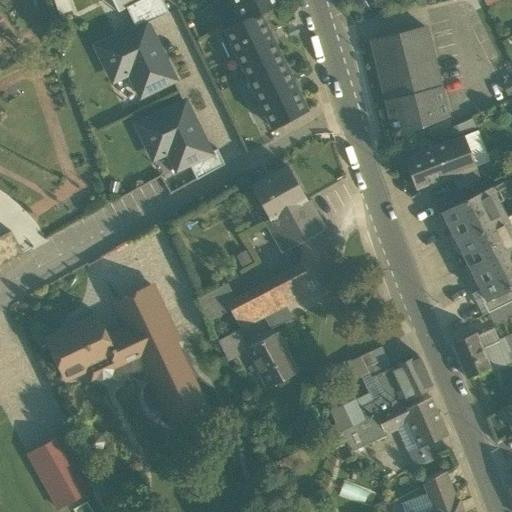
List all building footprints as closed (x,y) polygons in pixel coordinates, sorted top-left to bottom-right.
[(111,0),(117,12),(126,7),(138,0),(111,0)] [(126,7),(135,28),(146,23),(147,24),(168,13),(161,0),(139,0),(138,0),(126,7)] [(231,0),(241,21),(260,13),(278,5),(276,0),(231,0)] [(369,10),(363,0),(346,0),(355,18),(369,10)] [(223,30),(247,79),(283,62),(274,43),(276,42),(271,31),(269,32),(260,13),(241,21),(223,30)] [(140,97),(174,80),(147,24),(146,23),(135,28),(96,47),(108,72),(119,67),(127,70),(140,97)] [(371,41),(394,137),(447,117),(425,28),(371,41)] [(292,80),(283,62),(247,79),(270,128),(307,111),(297,91),(299,90),(294,80),(292,80)] [(511,94),(511,77),(501,83),(508,97),(511,94)] [(188,164),(210,154),(209,153),(185,102),(136,125),(146,146),(161,140),(176,170),(188,164)] [(458,125),(451,128),(454,136),(476,128),(472,118),(458,125)] [(464,136),(476,167),(490,162),(478,131),(464,136)] [(464,136),(438,146),(449,176),(453,178),(461,175),(460,173),(476,167),(464,136)] [(415,189),(449,176),(438,146),(403,158),(415,189)] [(210,154),(188,164),(196,180),(224,164),(216,149),(209,153),(210,154)] [(249,186),(269,222),(288,211),(306,201),(307,201),(287,165),(249,186)] [(453,178),(456,191),(461,189),(480,179),(476,167),(460,173),(461,175),(453,178)] [(446,226),(455,243),(505,217),(490,187),(466,200),(460,203),(465,213),(442,224),(444,227),(446,226)] [(466,200),(461,189),(456,191),(432,203),(442,224),(465,213),(460,203),(466,200)] [(288,211),(292,219),(303,240),(323,229),(323,228),(320,223),(321,221),(315,217),(317,214),(312,211),(313,208),(308,205),(310,202),(308,201),(307,202),(306,201),(288,211)] [(267,223),(271,230),(292,219),(288,211),(269,222),(267,223)] [(461,254),(470,272),(511,250),(511,230),(505,217),(455,243),(451,244),(457,256),(461,254)] [(295,245),(303,240),(292,219),(271,230),(282,251),(295,245)] [(297,264),(231,298),(236,307),(230,310),(240,329),(261,318),(285,305),(327,284),(333,247),(323,229),(303,240),(295,245),(299,252),(297,264)] [(12,232),(0,238),(4,246),(12,260),(23,253),(12,232)] [(0,266),(12,260),(4,246),(0,248),(0,266)] [(511,288),(511,250),(470,272),(478,289),(475,290),(476,293),(500,281),(505,292),(510,289),(511,288)] [(476,293),(486,314),(511,301),(511,292),(510,289),(505,292),(500,281),(476,293)] [(208,322),(230,310),(236,307),(231,298),(224,285),(197,300),(208,322)] [(116,303),(127,327),(128,326),(143,356),(174,341),(175,343),(178,341),(152,286),(116,303)] [(511,301),(486,314),(492,327),(511,317),(511,301)] [(261,318),(270,328),(292,317),(285,305),(261,318)] [(83,366),(84,365),(110,353),(112,352),(105,337),(95,317),(47,340),(64,375),(70,376),(76,376),(81,371),(83,366)] [(110,353),(118,369),(143,357),(143,356),(128,326),(127,327),(105,337),(112,352),(110,353)] [(500,328),(477,338),(484,354),(503,347),(507,345),(504,338),(500,328)] [(217,342),(226,361),(248,349),(247,347),(238,330),(217,342)] [(248,349),(267,386),(295,372),(275,333),(247,347),(248,349)] [(490,369),(484,354),(477,338),(475,333),(454,342),(452,344),(466,378),(469,377),(490,369)] [(503,347),(509,362),(511,360),(511,334),(504,338),(507,345),(503,347)] [(118,369),(110,353),(84,365),(91,379),(95,377),(102,379),(110,375),(119,378),(128,374),(139,378),(148,374),(171,421),(204,405),(174,341),(143,356),(143,357),(118,369)] [(369,373),(371,378),(374,376),(391,368),(381,347),(361,356),(369,373)] [(490,369),(490,370),(509,362),(503,347),(484,354),(490,369)] [(361,377),(369,373),(361,356),(339,367),(347,383),(361,377)] [(418,356),(391,368),(374,376),(383,396),(389,408),(406,400),(426,390),(427,390),(432,387),(418,356)] [(369,373),(361,377),(372,402),(383,396),(374,376),(371,378),(369,373)] [(354,401),(340,407),(351,426),(353,425),(375,415),(389,408),(383,396),(372,402),(358,408),(354,401)] [(428,398),(402,410),(401,411),(405,420),(407,425),(418,448),(427,444),(442,437),(447,435),(430,397),(428,398)] [(511,403),(503,409),(511,426),(511,403)] [(382,431),(405,420),(401,411),(402,410),(400,406),(376,416),(382,431)] [(342,430),(351,426),(340,407),(325,414),(334,434),(342,430)] [(353,425),(362,447),(385,436),(382,431),(376,416),(375,415),(353,425)] [(351,426),(342,430),(352,451),(362,447),(353,425),(351,426)] [(418,448),(407,425),(395,431),(405,454),(407,453),(418,448)] [(27,454),(57,509),(92,489),(62,435),(27,454)] [(433,458),(427,444),(418,448),(407,453),(413,467),(433,458)] [(428,492),(432,510),(454,502),(443,473),(425,483),(428,492)] [(426,511),(432,510),(428,492),(401,503),(404,511),(426,511)] [(300,501),(306,511),(325,511),(326,511),(315,493),(300,501)] [(457,511),(454,502),(432,510),(426,511),(457,511)]
